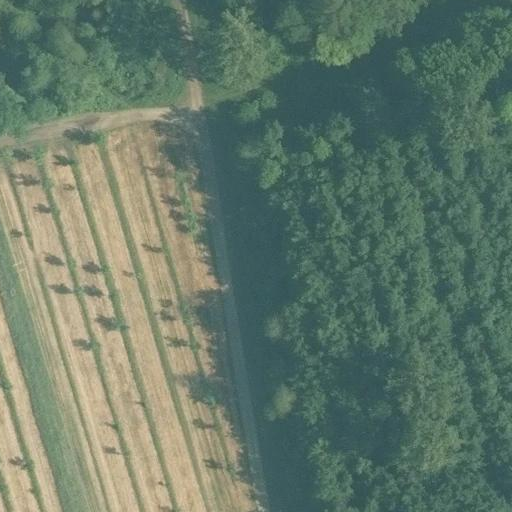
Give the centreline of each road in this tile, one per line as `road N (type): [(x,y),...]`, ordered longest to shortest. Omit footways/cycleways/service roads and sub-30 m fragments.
road 1 (track): [(180,0),(262,511)]
road 2 (track): [(197,108),(479,0)]
road 3 (track): [(197,108),(0,135)]
